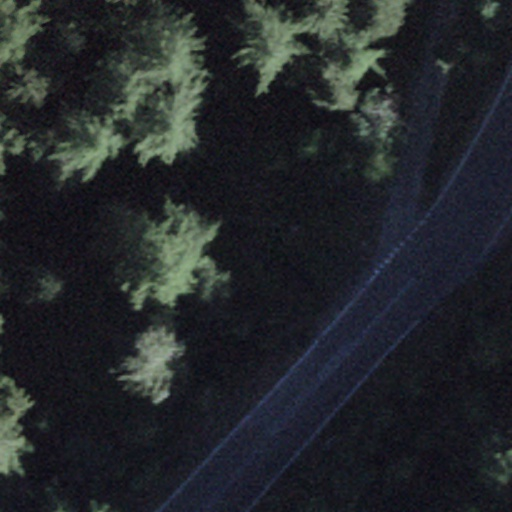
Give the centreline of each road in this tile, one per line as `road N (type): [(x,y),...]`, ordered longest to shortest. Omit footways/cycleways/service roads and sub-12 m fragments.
road 1 (unclassified): [(451,0),(389,260),(362,335)]
road 2 (tertiary): [(362,335),(459,225),(511,139)]
road 3 (tertiary): [(202,511),(362,335)]
